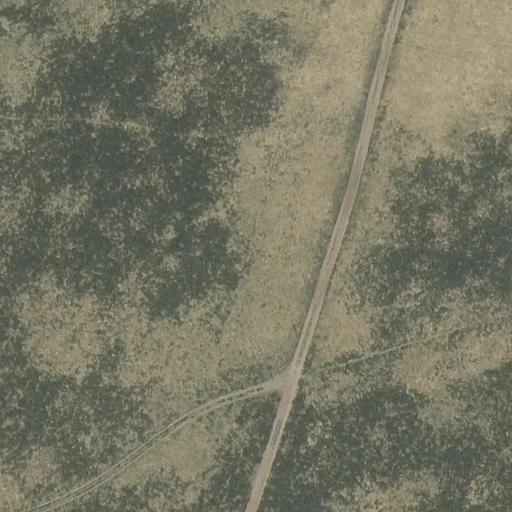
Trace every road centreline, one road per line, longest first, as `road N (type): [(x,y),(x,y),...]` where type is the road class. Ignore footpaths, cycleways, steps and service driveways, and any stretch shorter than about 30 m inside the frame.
road 1 (track): [(398,0),(352,180),(249,511)]
road 2 (track): [(27,511),(59,501),(191,410),(292,379)]
